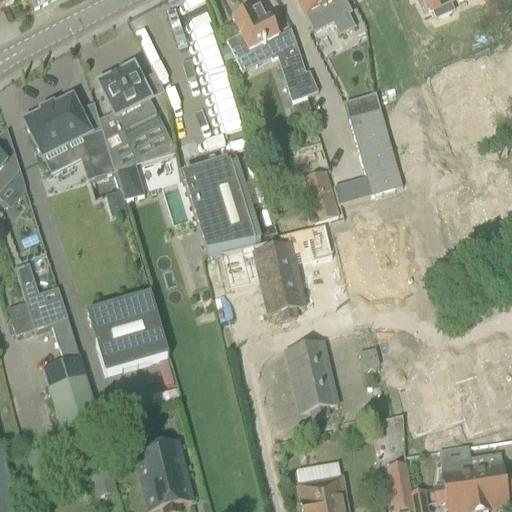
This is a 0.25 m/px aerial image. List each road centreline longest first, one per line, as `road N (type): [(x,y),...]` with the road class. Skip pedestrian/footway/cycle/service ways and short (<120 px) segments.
road 1 (residential): [(364,322),(408,314),(445,340),(511,320)]
road 2 (tertiary): [(0,64),(123,0)]
